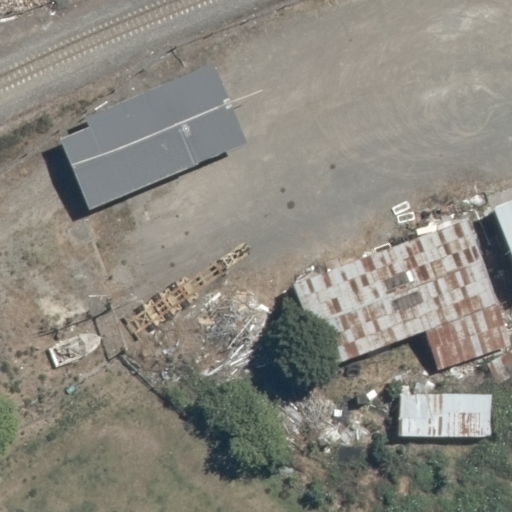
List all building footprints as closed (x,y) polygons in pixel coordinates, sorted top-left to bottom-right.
[(103,235),(175,182),(149,148),(77,201),(103,235)] [(511,203),(488,212),(511,275),(511,203)] [(200,251),(178,215),(122,250),(145,286),(200,251)] [(497,299),(467,221),(292,289),(323,368),(497,299)] [(240,298),(214,255),(133,305),(160,347),(240,298)] [(497,435),(499,393),(405,390),(404,433),(497,435)]
